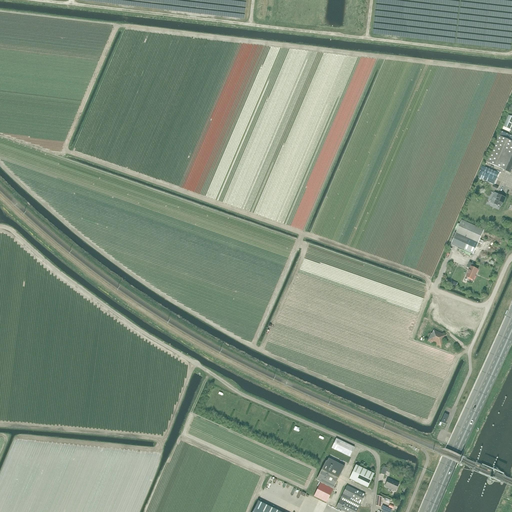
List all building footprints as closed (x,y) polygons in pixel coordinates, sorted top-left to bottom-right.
[(511,155),(511,141),(511,142),(498,136),(486,162),(510,172),(511,167),(511,162),(509,161),(511,155)] [(483,166),(482,166),(480,171),(481,171),(497,178),(499,173),(483,166)] [(481,172),(478,178),(494,185),(497,179),(481,172)] [(506,198),(497,194),(495,193),(490,203),(501,207),(503,201),(504,202),(506,198)] [(478,243),(484,230),(462,220),(456,233),(451,245),(473,254),(477,245),(479,246),(480,244),(478,243)] [(474,268),(475,265),(469,262),(467,267),(470,269),(466,277),(474,280),(478,270),(474,268)] [(440,347),(445,336),(434,330),(432,334),(431,333),(427,341),(440,347)] [(444,414),(441,422),(445,424),(449,416),(444,414)] [(350,457),(354,447),(336,439),(331,448),(350,457)] [(320,483),(333,489),(344,467),(328,459),(317,481),(321,483),(320,483)] [(368,488),(374,474),(356,465),(349,479),(368,488)] [(388,473),(389,469),(383,467),(381,474),(385,475),(386,472),(388,473)] [(385,486),(395,491),(399,484),(388,479),(385,486)] [(333,489),(320,483),(319,482),(317,486),(319,487),(314,497),(326,503),(333,489)] [(345,511),(356,511),(365,495),(347,486),(336,508),(345,511)] [(279,511),(258,501),(252,511),(279,511)]
